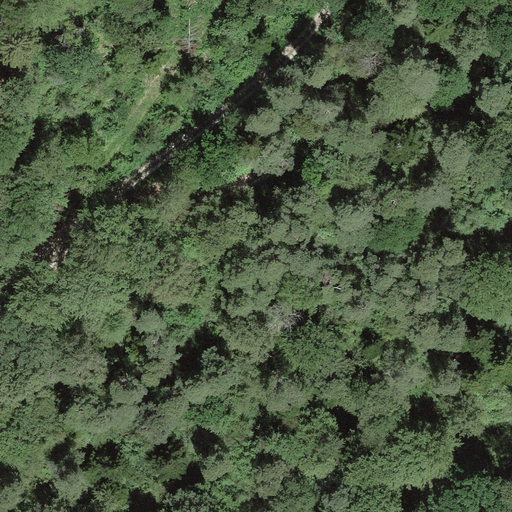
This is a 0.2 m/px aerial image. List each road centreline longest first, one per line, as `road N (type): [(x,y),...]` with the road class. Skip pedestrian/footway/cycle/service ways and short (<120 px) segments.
road 1 (track): [(36,259),(70,257),(225,196),(321,146),(511,85)]
road 2 (track): [(341,0),(280,63),(0,282)]
road 3 (track): [(0,250),(119,148),(225,0)]
